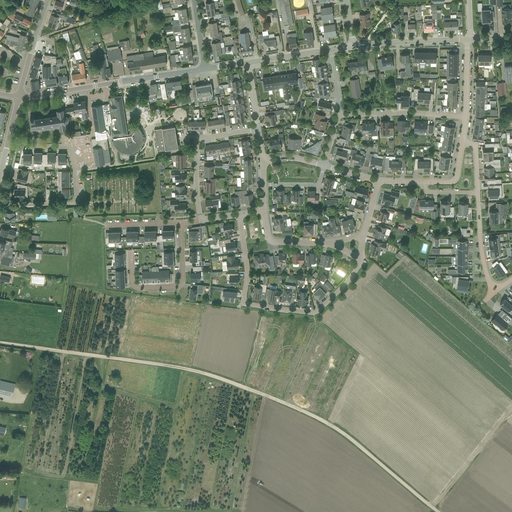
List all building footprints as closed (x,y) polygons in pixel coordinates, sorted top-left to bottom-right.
[(64,0),(60,0),(60,2),(56,1),(54,7),(62,9),(64,3),(64,0)] [(244,14),(239,0),(230,0),(234,12),(235,17),(244,14)] [(279,0),(282,19),(291,17),(288,0),(279,0)] [(24,12),(33,16),(35,11),(34,11),(35,10),(36,8),(36,7),(27,4),(24,12)] [(324,8),(324,5),(316,6),(317,9),(321,8),(321,14),(333,12),(332,12),(331,7),(332,7),(332,6),(324,8)] [(482,15),(481,15),(481,19),(482,19),(482,22),(490,22),(490,20),(493,20),(493,11),(492,11),(492,6),(489,7),(489,10),(481,10),(482,15)] [(511,9),(502,10),(502,21),(511,21),(511,9)] [(20,24),(26,27),(27,26),(28,26),(29,26),(31,21),(24,17),(23,17),(16,14),(10,11),(7,17),(10,18),(9,18),(20,24)] [(68,17),(67,17),(62,15),(53,12),(52,12),(52,15),(51,15),(52,15),(51,16),(51,17),(50,19),(48,26),(55,28),(58,17),(61,18),(62,19),(66,21),(74,24),(76,19),(72,18),(72,19),(68,17)] [(333,12),(321,14),(322,19),(319,20),(319,23),(327,22),(326,19),(333,18),(332,13),(333,13),(333,12)] [(359,15),(361,27),(370,25),(368,17),(370,17),(369,13),(359,15)] [(188,21),(187,15),(179,16),(179,20),(172,21),(172,23),(172,27),(180,25),(180,22),(188,21)] [(229,26),(231,26),(228,16),(221,17),(222,21),(227,20),(229,26)] [(456,18),(451,18),(450,18),(450,29),(457,29),(457,26),(460,26),(460,18),(456,18)] [(391,20),(392,28),(393,28),(393,32),(400,31),(399,19),(391,20)] [(424,24),(425,30),(433,30),(432,22),(428,22),(428,20),(425,20),(425,24),(424,24)] [(324,31),(336,29),(335,29),(334,24),(335,24),(327,25),(327,22),(319,23),(320,26),(323,26),(324,31)] [(178,35),(189,33),(188,27),(181,28),(180,25),(172,27),(173,32),(178,32),(181,31),(182,34),(178,35)] [(212,35),(213,39),(222,37),(221,32),(218,32),(217,28),(210,29),(211,36),(212,35)] [(145,37),(145,35),(144,33),(143,29),(137,31),(139,38),(145,37)] [(319,35),(319,41),(328,40),(327,37),(336,35),(335,30),(336,30),(336,29),(324,31),(325,37),(322,37),(322,35),(319,35)] [(306,40),(307,44),(313,43),(312,31),(303,33),(304,40),(306,40)] [(242,54),(247,54),(252,53),(252,49),(253,48),(253,45),(250,45),(249,39),(248,32),(240,33),(242,46),(240,47),(242,54)] [(183,41),(190,40),(189,33),(178,35),(179,39),(179,42),(183,41)] [(289,47),(297,46),(296,39),(297,38),(296,33),(288,35),(288,38),(289,47)] [(6,39),(7,39),(24,43),(26,36),(20,34),(19,38),(7,35),(6,39)] [(271,50),(269,40),(268,35),(263,36),(262,34),(258,35),(260,46),(263,45),(263,46),(264,46),(265,50),(267,49),(268,50),(269,50),(271,50)] [(274,39),(269,40),(271,50),(272,49),(274,49),(274,48),(276,48),(276,44),(280,43),(278,35),(274,36),(274,39)] [(223,42),(222,37),(213,39),(213,43),(212,43),(213,49),(220,48),(220,43),(223,42)] [(22,51),(24,43),(7,39),(5,43),(9,44),(9,46),(13,47),(14,45),(17,46),(16,50),(22,51)] [(180,54),(191,52),(190,46),(183,47),(183,48),(179,48),(179,51),(183,50),(183,54),(180,54)] [(108,61),(122,59),(120,48),(107,50),(108,61)] [(76,63),(79,81),(86,80),(83,62),(87,62),(82,49),(79,50),(79,51),(73,53),(74,55),(76,59),(76,63)] [(142,59),(143,69),(166,65),(165,56),(154,57),(153,52),(139,54),(140,60),(142,59)] [(489,54),(484,53),(484,64),(490,65),(490,64),(493,64),(493,58),(490,58),(490,55),(489,55),(489,54)] [(107,59),(106,54),(99,55),(102,77),(108,77),(108,76),(111,76),(110,67),(109,67),(107,59)] [(127,56),(129,71),(143,69),(142,59),(140,60),(139,54),(127,56)] [(400,55),(401,62),(404,62),(405,71),(400,71),(400,78),(411,77),(409,54),(400,55)] [(31,81),(38,79),(38,78),(40,70),(42,71),(42,65),(42,64),(40,64),(42,58),(35,56),(33,64),(34,65),(33,67),(32,67),(29,76),(30,76),(31,81)] [(388,65),(393,64),(391,56),(381,58),(381,59),(377,59),(379,70),(383,69),(383,68),(388,67),(388,65)] [(51,66),(42,65),(42,71),(42,80),(45,80),(46,87),(52,86),(52,85),(53,85),(53,86),(58,85),(56,77),(57,76),(57,70),(57,67),(56,60),(56,58),(52,58),(51,63),(51,66)] [(312,72),(316,72),(327,70),(326,67),(325,67),(325,65),(319,65),(319,60),(320,60),(320,59),(312,60),(312,61),(313,66),(312,67),(312,72)] [(355,72),(367,70),(366,60),(347,63),(348,70),(354,69),(355,72)] [(58,75),(60,85),(65,84),(67,84),(67,83),(68,83),(66,68),(59,69),(60,75),(58,75)] [(297,83),(296,73),(263,78),(265,91),(282,88),(284,99),(291,98),(289,84),(297,83)] [(234,80),(234,78),(233,75),(227,76),(228,82),(229,87),(232,87),(241,85),(240,80),(234,80)] [(40,88),(38,79),(31,81),(32,89),(38,88),(39,87),(39,88),(40,88)] [(358,79),(350,80),(353,100),(361,98),(358,79)] [(454,79),(448,79),(448,82),(447,82),(447,87),(457,87),(457,82),(454,82),(454,79)] [(180,81),(173,82),(175,93),(182,92),(180,81)] [(328,84),(328,82),(318,84),(318,81),(313,82),(314,85),(314,84),(315,90),(329,88),(329,84),(328,84)] [(174,89),(175,93),(173,82),(166,83),(168,94),(171,93),(171,89),(174,89)] [(497,83),(498,95),(507,95),(506,83),(497,83)] [(156,84),(150,85),(152,96),(149,97),(149,101),(157,100),(156,97),(162,96),(161,89),(160,84),(158,84),(156,85),(156,84)] [(214,101),(212,88),(211,84),(195,86),(196,88),(192,88),(194,97),(195,103),(198,103),(214,101)] [(232,87),(233,91),(229,92),(230,96),(237,95),(236,92),(242,91),(241,85),(232,87)] [(323,95),(329,94),(329,92),(330,91),(329,88),(315,90),(316,97),(320,97),(320,98),(324,98),(323,95)] [(419,103),(423,104),(424,93),(420,92),(419,89),(414,89),(413,92),(414,92),(414,99),(417,99),(417,102),(419,102),(419,103)] [(423,104),(427,104),(427,103),(429,103),(429,100),(433,100),(433,94),(430,94),(430,93),(424,93),(423,104)] [(237,98),(237,95),(230,96),(230,98),(229,98),(230,105),(235,104),(244,103),(243,97),(237,98)] [(402,96),(396,96),(396,102),(401,102),(401,105),(408,105),(409,96),(402,95),(402,96)] [(121,96),(114,97),(108,98),(109,104),(106,105),(109,125),(110,125),(112,136),(113,140),(112,140),(113,145),(116,149),(120,152),(125,154),(130,154),(135,152),(139,149),(142,145),(144,140),(144,135),(142,131),(139,126),(134,132),(131,130),(131,129),(129,134),(127,134),(125,120),(124,120),(124,118),(125,117),(123,103),(122,103),(121,96)] [(176,102),(177,103),(177,106),(188,105),(187,96),(182,97),(183,101),(176,102)] [(329,111),(331,104),(320,100),(317,108),(329,111)] [(83,119),(88,118),(85,101),(80,101),(80,102),(79,102),(78,102),(73,102),(74,107),(66,108),(66,110),(67,114),(67,113),(82,111),(83,119)] [(96,139),(107,137),(105,126),(109,125),(106,105),(105,105),(91,106),(93,117),(92,117),(93,117),(93,119),(94,123),(93,123),(94,123),(95,127),(94,127),(95,127),(96,139)] [(66,110),(65,110),(63,110),(63,109),(57,110),(57,113),(53,113),(48,114),(48,113),(48,114),(47,113),(44,114),(44,115),(44,114),(43,114),(43,115),(39,115),(36,116),(35,116),(35,115),(34,115),(34,114),(33,114),(33,115),(31,115),(31,114),(31,115),(30,115),(32,129),(33,129),(33,130),(34,130),(33,130),(33,129),(36,128),(36,129),(36,130),(37,131),(41,130),(42,130),(46,129),(46,130),(46,129),(47,130),(50,130),(50,129),(51,129),(51,128),(55,128),(59,127),(60,130),(66,129),(66,128),(67,127),(68,126),(68,125),(67,124),(65,124),(65,123),(68,122),(69,119),(68,117),(67,116),(67,113),(67,114),(66,110)] [(234,114),(234,117),(246,115),(245,109),(236,110),(237,114),(236,114),(234,114)] [(274,114),(265,116),(265,119),(266,119),(267,125),(276,124),(274,114)] [(324,121),(325,116),(316,114),(315,119),(317,119),(315,127),(324,129),(326,123),(324,123),(324,122),(324,121)] [(454,133),(455,127),(446,126),(447,120),(442,120),(441,126),(442,127),(444,128),(444,131),(454,133)] [(389,136),(393,135),(393,123),(387,123),(387,121),(381,122),(381,126),(380,126),(380,132),(381,132),(381,134),(389,134),(389,136)] [(408,122),(405,122),(402,122),(402,121),(397,121),(397,126),(396,126),(396,130),(397,130),(405,130),(408,130),(408,122)] [(368,132),(368,122),(365,122),(365,123),(362,123),(362,125),(359,125),(359,136),(364,136),(365,132),(368,132)] [(371,137),(372,136),(377,136),(377,125),(374,125),(374,123),(371,123),(371,122),(368,122),(368,132),(368,136),(369,137),(371,137)] [(414,131),(415,131),(415,134),(424,135),(425,132),(426,132),(427,122),(423,122),(422,123),(414,122),(414,131)] [(344,125),(342,130),(351,133),(352,130),(354,131),(356,125),(349,123),(348,126),(344,125)] [(154,143),(155,146),(155,148),(157,147),(157,151),(178,148),(178,147),(177,143),(177,142),(176,138),(176,137),(175,133),(176,133),(176,132),(175,132),(175,128),(175,127),(154,130),(156,143),(154,143)] [(315,134),(322,136),(323,132),(307,128),(305,134),(313,130),(315,134)] [(346,140),(349,140),(350,141),(351,138),(349,138),(351,133),(342,130),(341,135),(347,137),(346,140)] [(281,143),(284,143),(283,134),(279,134),(279,137),(277,137),(277,139),(270,140),(270,144),(269,145),(269,147),(270,148),(271,148),(277,147),(277,149),(281,148),(281,143)] [(96,139),(94,139),(91,139),(93,149),(94,149),(94,151),(93,151),(95,165),(101,165),(100,163),(111,162),(107,137),(96,139)] [(289,138),(288,147),(296,148),(296,147),(300,147),(299,149),(300,149),(301,142),(297,142),(297,139),(289,138)] [(318,151),(321,140),(314,144),(313,142),(312,142),(310,142),(309,142),(309,144),(309,145),(310,146),(304,150),(315,153),(318,151)] [(451,150),(452,144),(442,143),(441,146),(439,147),(439,150),(440,152),(441,152),(448,153),(448,150),(451,150)] [(482,152),(483,152),(483,154),(493,153),(492,147),(499,147),(499,143),(485,144),(485,148),(483,148),(483,149),(482,149),(482,152)] [(213,156),(211,145),(205,146),(207,157),(207,160),(213,159),(213,156)] [(340,160),(342,151),(343,148),(338,147),(335,158),(340,160)] [(356,165),(360,154),(356,153),(357,151),(351,149),(350,153),(349,155),(353,156),(351,163),(356,165)] [(364,159),(368,160),(369,154),(364,153),(364,151),(360,150),(360,154),(356,165),(362,166),(364,159)] [(349,155),(350,153),(342,151),(340,160),(345,161),(346,155),(349,156),(349,155)] [(52,163),(55,163),(55,156),(55,152),(48,153),(48,155),(44,155),(45,166),(52,166),(52,163)] [(447,156),(448,153),(441,152),(441,156),(440,156),(439,161),(451,163),(451,159),(450,158),(450,157),(447,156)] [(34,153),(34,156),(34,163),(37,163),(37,166),(45,166),(44,155),(41,155),(41,153),(34,153)] [(493,153),(483,154),(483,160),(485,160),(486,164),(500,163),(500,160),(493,160),(493,153)] [(34,166),(34,163),(34,156),(31,156),(31,154),(23,154),(23,158),(22,158),(20,164),(26,164),(26,166),(34,166)] [(58,156),(55,156),(55,163),(55,172),(58,172),(58,167),(62,167),(62,164),(66,164),(66,154),(58,154),(58,156)] [(375,169),(377,158),(374,158),(374,156),(373,154),(370,154),(369,154),(368,160),(367,161),(370,162),(369,167),(371,168),(375,169)] [(176,167),(185,167),(185,162),(184,162),(184,159),(185,159),(186,159),(186,155),(176,155),(172,156),(173,161),(176,161),(176,167)] [(252,165),(252,159),(252,155),(250,155),(240,157),(240,165),(244,165),(252,165)] [(385,164),(385,158),(386,156),(383,155),(382,160),(377,158),(375,169),(378,170),(378,169),(380,169),(382,164),(385,164)] [(395,171),(401,171),(401,163),(404,163),(405,158),(395,157),(395,160),(395,171)] [(388,171),(395,171),(395,160),(389,160),(389,158),(385,158),(385,164),(389,165),(388,171)] [(419,172),(423,172),(423,161),(420,161),(419,159),(415,159),(414,164),(417,165),(417,167),(417,168),(417,171),(419,171),(419,172)] [(433,168),(433,163),(433,162),(429,162),(429,161),(426,161),(423,161),(423,172),(428,172),(428,171),(429,171),(429,168),(433,168)] [(438,171),(445,172),(445,168),(448,169),(448,167),(449,167),(451,163),(439,161),(439,165),(437,164),(436,169),(439,170),(438,171)] [(500,163),(486,164),(486,168),(484,168),(484,174),(494,173),(493,168),(500,167),(500,163)] [(214,166),(204,166),(204,170),(205,170),(205,176),(213,176),(213,172),(214,172),(214,166)] [(28,175),(27,175),(28,171),(22,169),(21,173),(18,173),(16,181),(21,182),(21,183),(25,184),(25,183),(26,183),(28,175)] [(180,181),(185,181),(185,174),(179,174),(179,171),(171,171),(172,177),(175,176),(175,182),(180,182),(180,181)] [(494,173),(484,174),(484,176),(483,176),(483,179),(484,179),(484,180),(486,180),(487,184),(501,183),(501,179),(494,180),(494,173)] [(248,183),(253,183),(253,177),(241,178),(241,183),(240,183),(240,186),(241,186),(247,186),(248,186),(248,183)] [(218,178),(215,178),(209,178),(209,182),(206,182),(205,187),(204,187),(204,192),(213,192),(213,188),(215,188),(215,182),(218,182),(218,178)] [(324,195),(330,196),(334,197),(335,193),(336,189),(332,188),(334,180),(326,178),(324,186),(324,187),(323,191),(325,191),(324,195)] [(69,183),(69,179),(58,179),(58,187),(65,187),(65,186),(69,186),(69,183)] [(17,189),(16,189),(14,189),(14,190),(13,190),(13,194),(14,194),(14,195),(16,195),(16,199),(24,199),(24,197),(27,197),(27,186),(17,184),(17,189)] [(488,193),(487,193),(488,198),(488,199),(498,198),(498,194),(502,194),(501,185),(495,185),(495,190),(488,190),(488,193)] [(175,197),(186,197),(186,189),(184,189),(184,186),(175,186),(175,189),(175,197)] [(354,194),(366,197),(368,190),(363,188),(363,189),(361,188),(356,186),(354,194)] [(69,193),(70,193),(70,189),(65,189),(65,187),(58,187),(58,196),(69,196),(69,193)] [(240,191),(242,203),(243,203),(245,203),(246,203),(253,202),(252,198),(253,198),(252,194),(247,195),(246,194),(247,193),(246,190),(240,191)] [(273,192),(273,199),(276,199),(283,199),(284,190),(276,190),(276,192),(273,192)] [(297,200),(297,203),(303,203),(303,196),(299,196),(299,191),(292,190),(292,196),(291,196),(291,200),(297,200)] [(231,202),(232,202),(232,205),(239,204),(240,204),(242,203),(240,191),(234,192),(235,195),(236,196),(236,197),(231,198),(231,202)] [(318,203),(318,196),(315,196),(315,191),(308,191),(307,199),(311,199),(311,203),(318,203)] [(398,197),(399,193),(391,191),(390,195),(388,195),(388,194),(384,193),(382,201),(385,202),(384,205),(390,206),(391,203),(393,204),(395,196),(398,197)] [(212,209),(218,208),(217,200),(220,200),(219,195),(212,197),(212,200),(205,201),(207,209),(212,208),(212,209)] [(350,204),(349,208),(362,212),(364,205),(363,204),(364,201),(356,199),(355,205),(350,204)] [(175,212),(186,211),(186,203),(178,204),(178,200),(170,200),(170,206),(175,206),(175,212)] [(419,201),(419,206),(419,210),(432,210),(432,218),(437,218),(437,210),(433,210),(433,201),(425,201),(425,200),(420,200),(420,201),(419,201)] [(454,217),(454,210),(449,210),(449,203),(446,203),(446,202),(442,202),(442,203),(441,203),(441,213),(441,217),(454,217)] [(471,219),(472,211),(467,210),(467,203),(464,203),(464,202),(460,202),(460,203),(459,203),(459,213),(463,213),(463,217),(467,217),(467,219),(471,219)] [(489,211),(490,224),(498,223),(498,214),(501,214),(501,215),(507,215),(506,204),(500,204),(501,211),(498,211),(489,211)] [(19,215),(21,215),(21,211),(5,212),(5,215),(6,215),(6,217),(5,217),(5,218),(4,218),(4,220),(5,221),(15,221),(19,221),(19,215)] [(347,220),(350,230),(353,229),(353,228),(355,228),(353,221),(355,221),(356,217),(358,217),(359,213),(354,211),(352,216),(353,216),(352,218),(347,220)] [(389,214),(380,211),(379,214),(378,214),(377,219),(385,221),(386,218),(388,219),(389,214)] [(274,224),(287,222),(286,219),(287,219),(286,213),(279,214),(280,217),(274,218),(275,220),(273,220),(274,224)] [(343,218),(341,219),(338,219),(340,226),(342,225),(344,231),(346,230),(346,231),(350,230),(347,220),(344,221),(343,218)] [(323,235),(331,234),(336,233),(335,224),(334,224),(334,219),(329,219),(329,222),(322,222),(323,226),(322,226),(323,235)] [(282,234),(292,234),(292,231),(291,226),(287,226),(287,222),(274,224),(275,228),(276,227),(276,230),(282,229),(283,231),(282,231),(282,234)] [(304,225),(304,229),(303,230),(304,233),(304,235),(313,235),(313,229),(317,229),(317,224),(308,224),(308,222),(303,222),(303,225),(304,225)] [(225,237),(232,236),(231,231),(233,230),(232,224),(229,225),(229,224),(226,224),(226,225),(220,226),(221,232),(224,232),(225,237)] [(201,234),(201,231),(203,231),(202,226),(192,227),(192,231),(189,231),(189,240),(198,240),(198,234),(201,234)] [(374,233),(373,235),(381,237),(381,238),(386,240),(388,235),(385,234),(386,228),(379,226),(378,229),(374,228),(373,233),(374,233)] [(9,229),(7,229),(2,227),(1,230),(0,229),(0,234),(7,236),(15,237),(16,231),(9,229)] [(173,237),(173,230),(162,230),(163,235),(159,235),(159,241),(166,241),(166,237),(173,237)] [(127,241),(132,241),(132,231),(126,232),(126,237),(123,237),(123,243),(127,243),(127,241)] [(138,231),(132,231),(132,241),(132,243),(141,242),(141,236),(138,236),(138,231)] [(141,242),(150,242),(150,231),(144,231),(144,236),(141,236),(141,242)] [(150,231),(150,242),(159,242),(159,236),(156,236),(156,231),(150,231)] [(105,244),(114,243),(114,232),(108,232),(108,238),(105,238),(105,244)] [(120,232),(114,232),(114,243),(123,243),(123,237),(120,237),(120,232)] [(488,239),(489,244),(499,243),(498,234),(490,236),(490,239),(488,239)] [(227,251),(230,251),(233,251),(233,250),(236,250),(235,242),(231,242),(230,239),(219,241),(220,247),(226,246),(227,251)] [(455,248),(455,249),(467,249),(467,248),(466,248),(466,241),(457,241),(457,239),(448,239),(448,243),(457,243),(457,248),(455,248)] [(0,249),(11,252),(13,252),(13,250),(13,248),(12,247),(13,242),(6,240),(5,243),(0,241),(0,249)] [(382,243),(375,241),(374,245),(372,244),(370,252),(378,254),(379,248),(385,250),(386,244),(382,243)] [(161,248),(162,257),(173,257),(173,251),(168,251),(167,248),(163,248),(161,248)] [(500,248),(489,250),(490,255),(491,259),(499,258),(499,257),(499,254),(501,254),(500,248)] [(10,265),(10,262),(12,256),(10,256),(12,255),(12,252),(13,252),(11,252),(0,249),(0,256),(2,257),(0,263),(10,265)] [(113,259),(115,259),(124,259),(124,253),(119,253),(118,250),(112,250),(113,259)] [(189,257),(190,257),(190,262),(196,261),(196,265),(205,265),(204,261),(200,261),(200,255),(197,254),(197,250),(189,251),(190,255),(189,255),(190,255),(190,257),(189,257)] [(285,253),(278,253),(278,261),(275,261),(275,264),(280,264),(281,264),(282,263),(282,262),(285,262),(285,253)] [(303,263),(304,255),(299,255),(299,253),(293,253),(292,263),(299,263),(299,262),(303,263)] [(316,262),(317,253),(316,253),(315,253),(313,253),(312,253),(311,253),(310,254),(309,254),(309,256),(306,255),(306,265),(311,265),(311,262),(316,262)] [(268,254),(262,255),(254,257),(254,258),(254,259),(254,261),(255,261),(256,268),(268,266),(269,270),(275,269),(273,261),(269,262),(268,254)] [(234,255),(229,256),(227,256),(227,261),(226,261),(227,265),(222,265),(223,271),(228,270),(228,269),(233,269),(237,269),(237,268),(238,268),(238,260),(234,260),(234,255)] [(331,267),(333,257),(325,255),(324,260),(320,259),(319,266),(325,267),(326,265),(331,267)] [(173,263),(173,257),(162,257),(162,266),(168,266),(168,263),(173,263)] [(345,272),(349,266),(343,262),(342,263),(339,261),(335,268),(338,270),(339,269),(345,272)] [(497,265),(491,269),(498,278),(505,274),(501,269),(503,267),(500,262),(497,264),(497,265)] [(467,264),(455,264),(457,264),(457,269),(448,269),(448,274),(457,274),(457,272),(466,272),(466,264),(467,264)] [(195,273),(190,273),(190,281),(200,281),(200,273),(200,270),(202,270),(202,266),(193,267),(193,271),(194,270),(195,273)] [(149,271),(142,272),(142,275),(139,275),(139,277),(142,277),(142,282),(149,282),(149,271)] [(169,271),(162,271),(163,282),(170,281),(169,276),(173,276),(173,274),(169,274),(169,271)] [(234,284),(238,284),(238,279),(237,279),(237,277),(233,277),(233,273),(226,273),(226,280),(230,280),(230,284),(230,285),(234,285),(234,284)] [(266,292),(267,285),(266,285),(267,280),(267,277),(264,276),(263,280),(262,284),(261,284),(260,287),(254,286),(253,293),(252,292),(252,296),(253,296),(253,298),(261,299),(262,292),(266,292)] [(463,290),(463,291),(467,291),(468,285),(467,285),(468,280),(468,276),(456,276),(454,288),(463,290)] [(327,281),(324,285),(329,291),(333,287),(327,281)] [(325,293),(327,291),(320,283),(314,288),(317,290),(314,293),(316,296),(316,297),(315,298),(316,299),(317,299),(318,299),(319,298),(319,299),(325,293)] [(296,286),(292,285),(285,284),(284,288),(282,302),(290,303),(291,297),(294,298),(296,286)] [(226,288),(221,287),(211,286),(210,292),(214,293),(214,290),(220,290),(223,291),(222,295),(224,295),(224,301),(234,302),(234,296),(236,296),(237,293),(226,291),(226,288)] [(280,298),(280,291),(277,291),(277,290),(269,288),(268,300),(276,301),(276,297),(280,298)] [(189,299),(196,299),(197,290),(190,289),(189,299)] [(298,294),(297,294),(296,300),(298,300),(297,304),(305,305),(306,301),(307,301),(308,296),(307,296),(307,291),(305,291),(305,290),(301,290),(301,291),(299,290),(298,294)] [(505,298),(500,304),(508,311),(511,307),(511,299),(509,302),(506,300),(505,298)] [(491,320),(491,321),(496,325),(496,326),(497,325),(497,326),(498,326),(499,327),(498,327),(499,327),(499,328),(500,328),(503,330),(502,330),(504,328),(506,325),(507,325),(508,324),(509,324),(508,323),(511,318),(506,313),(502,318),(498,314),(497,314),(492,321),(491,320)] [(16,384),(0,380),(0,395),(12,398),(16,384)] [(18,508),(25,508),(27,498),(20,497),(18,508)]
